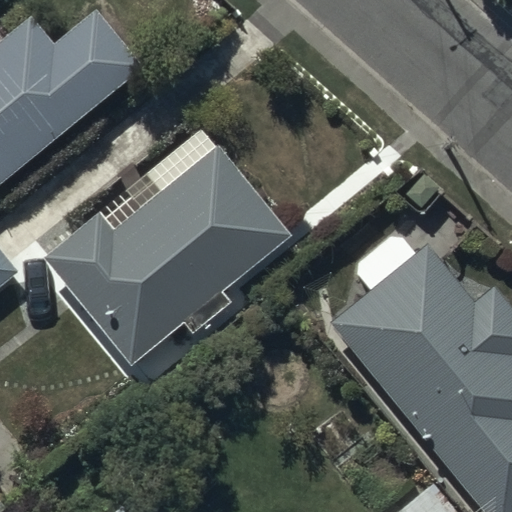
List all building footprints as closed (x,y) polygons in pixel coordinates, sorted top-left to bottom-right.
[(0,184),(140,71),(92,11),(48,47),(26,19),(0,40),(0,184)] [(96,213),(38,261),(127,370),(179,327),(188,337),(227,305),(219,295),(287,238),(215,148),(111,231),(96,213)] [(394,233),(347,270),(366,292),(325,325),(478,511),(511,511),(511,314),(491,289),(472,305),(423,246),(413,254),(394,233)] [(0,253),(0,285),(16,273),(0,253)] [(454,511),(431,484),(397,511),(454,511)] [(113,511),(165,511),(144,487),(113,511)]
